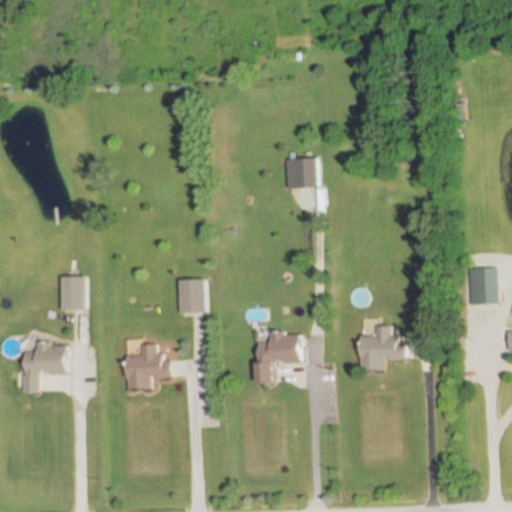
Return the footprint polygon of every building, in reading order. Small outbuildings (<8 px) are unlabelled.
[(470,120),(470,104),(455,104),(455,120),(470,120)] [(320,188),(320,158),(296,158),(296,188),(320,188)] [(64,278),(64,311),(89,311),(89,278),(64,278)] [(183,314),(208,314),(208,280),(183,280),(183,314)] [(379,326),(379,336),(364,335),(363,370),(386,370),(386,360),(406,360),(407,336),(394,336),(394,327),(379,326)] [(261,340),(261,386),(277,386),(277,362),(303,362),(303,333),(271,333),(271,340),(261,340)] [(26,394),(42,394),(42,373),(69,374),(69,344),(39,344),(39,353),(26,353),(26,394)] [(129,390),(154,391),(154,379),(173,379),(174,358),(159,358),(159,346),(143,346),(143,355),(130,355),(129,390)]
